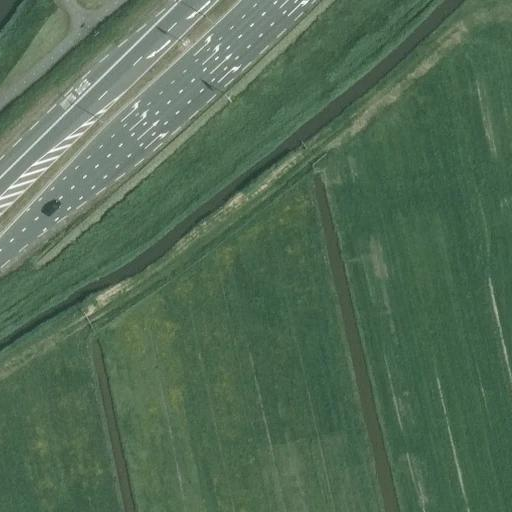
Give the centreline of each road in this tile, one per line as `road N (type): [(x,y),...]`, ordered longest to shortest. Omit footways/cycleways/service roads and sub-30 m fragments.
road 1 (primary): [(0,257),(270,0)]
road 2 (primary): [(198,0),(0,185)]
